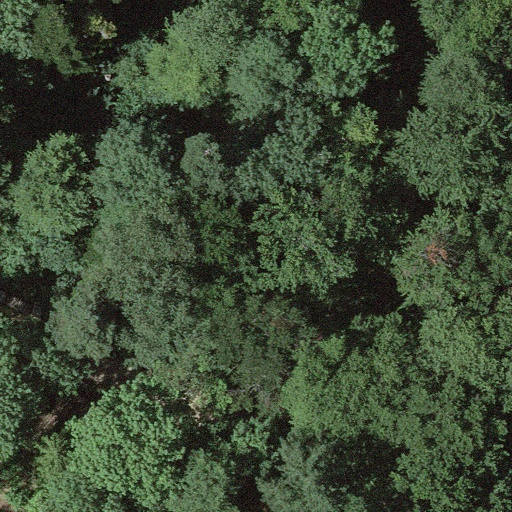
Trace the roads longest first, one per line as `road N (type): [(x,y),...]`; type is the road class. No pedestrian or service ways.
road 1 (track): [(0,328),(51,355),(207,408),(383,511)]
road 2 (track): [(511,187),(350,0)]
